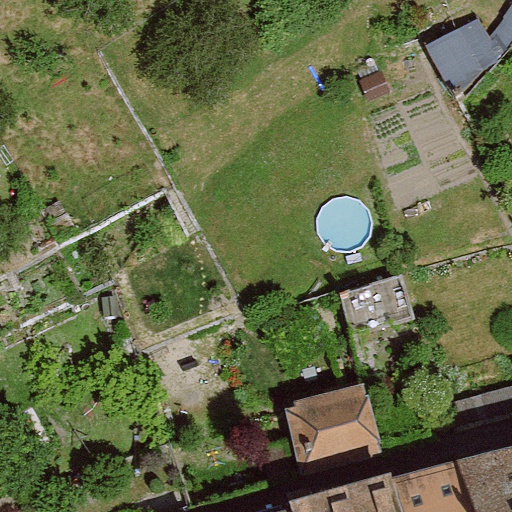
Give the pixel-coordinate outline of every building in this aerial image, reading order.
[(488,17),(436,34),(449,74),(502,57),(488,17)] [(349,340),(411,323),(399,281),(338,298),(349,340)] [(286,407),(301,471),(376,454),(360,390),(286,407)] [(473,511),(511,511),(511,441),(495,446),(473,453),(477,472),(459,476),(473,511)] [(392,489),(399,511),(473,511),(459,476),(392,489)] [(290,511),(399,511),(392,489),(347,503),(344,492),(291,511),(290,511)]
